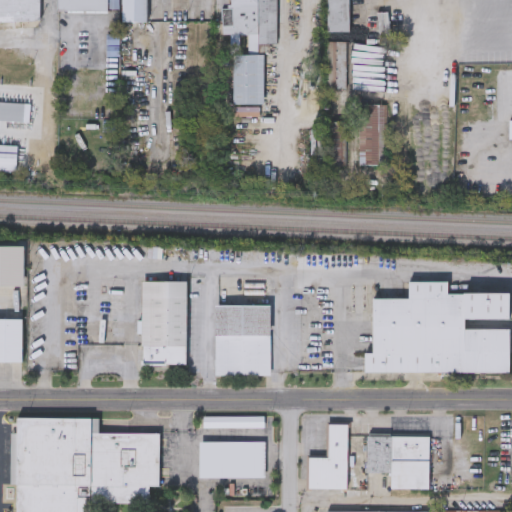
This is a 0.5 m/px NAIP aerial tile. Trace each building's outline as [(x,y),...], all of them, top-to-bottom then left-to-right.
[(0,22),(0,0),(40,0),(41,21),(0,22)] [(109,0),(109,12),(58,12),(58,0),(109,0)] [(148,0),(148,22),(123,22),(123,0),(148,0)] [(276,0),(279,42),(259,43),(259,50),(249,50),(249,34),(233,35),(231,0),(276,0)] [(328,31),(328,0),(350,0),(350,31),(328,31)] [(347,88),(328,88),(328,41),(347,41),(347,88)] [(264,54),(264,104),(234,104),(234,54),(264,54)] [(0,101),(31,103),(30,122),(0,120),(0,101)] [(360,163),(361,105),(381,105),(380,163),(360,163)] [(0,143),(18,144),(17,169),(0,168),(0,143)] [(187,364),(142,364),(142,281),(187,281),(187,364)] [(373,353),(374,299),(409,299),(409,282),(449,282),(449,293),(511,293),(511,373),(365,373),(365,353),(373,353)] [(215,304),(271,304),(271,376),(216,376),(215,304)] [(22,362),(0,362),(0,319),(22,319),(22,362)] [(16,511),(17,418),(99,419),(99,434),(159,434),(159,487),(151,487),(151,502),(91,502),(91,511),(16,511)] [(349,425),(349,490),(309,490),(309,458),(329,458),(329,425),(349,425)] [(431,437),(430,490),(392,490),(392,474),(368,473),(369,436),(431,437)]
